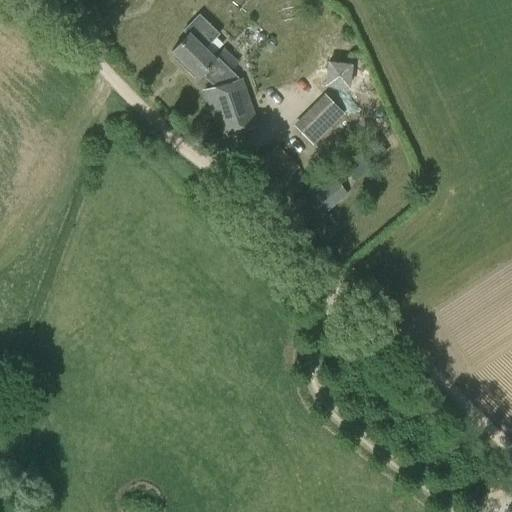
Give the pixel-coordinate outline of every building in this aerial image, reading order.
[(201,75),(213,88),(237,81),(239,78),(207,48),(220,35),(200,16),(185,31),(189,36),(172,53),(198,78),(201,75)] [(237,81),(213,88),(204,90),(218,137),(257,125),(243,79),(237,81)] [(295,124),(313,142),(342,115),(323,97),(295,124)] [(242,173),(267,199),(291,176),(267,150),(242,173)] [(314,196),(328,213),(346,198),(332,180),(314,196)]
